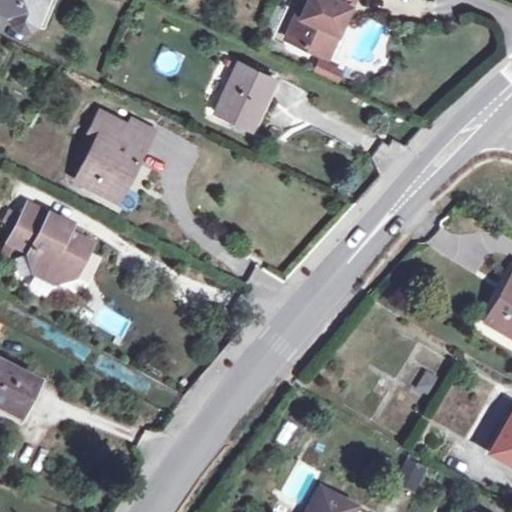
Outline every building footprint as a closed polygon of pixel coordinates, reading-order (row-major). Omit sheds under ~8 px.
[(0,0),(0,10),(9,15),(11,19),(15,24),(19,27),(25,27),(31,24),(43,0),(0,0)] [(54,0),(43,0),(31,24),(41,29),(54,0)] [(337,32),(351,0),(306,0),(300,14),(297,13),(285,37),(317,52),(327,28),(337,32)] [(326,57),(337,32),(327,28),(317,52),(326,57)] [(316,60),(315,76),(340,78),(341,62),(316,60)] [(274,79),(238,62),(215,112),(252,128),(274,79)] [(128,125),(100,111),(90,131),(99,135),(77,180),(115,198),(132,159),(138,162),(150,136),(128,125)] [(132,119),(128,125),(150,136),(153,128),(132,119)] [(44,219),(23,209),(7,242),(27,252),(26,254),(32,274),(53,284),(73,276),(90,242),(68,231),(70,226),(47,214),(44,219)] [(511,273),(484,323),(511,338),(511,273)] [(118,337),(128,322),(103,304),(92,319),(118,337)] [(34,380),(0,362),(0,407),(17,416),(34,380)] [(511,415),(490,453),(511,466),(511,415)] [(396,485),(416,492),(425,467),(404,460),(396,485)] [(348,511),(351,507),(318,488),(304,511),(348,511)]
